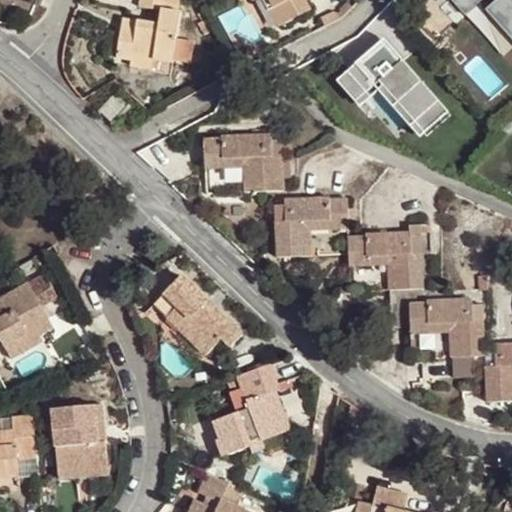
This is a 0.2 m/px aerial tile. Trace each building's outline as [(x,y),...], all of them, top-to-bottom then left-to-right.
[(180,11),(176,10),(177,0),(140,0),(139,6),(161,10),(158,24),(137,20),(135,31),(120,28),(116,57),(130,59),(151,63),(171,66),(180,11)] [(255,0),(256,0),(264,0),(269,10),(279,27),(310,11),(305,1),(306,0),(255,0)] [(269,10),(264,0),(256,0),(263,13),(269,10)] [(455,0),(467,15),(486,0),(455,0)] [(511,37),(511,0),(493,0),(486,7),(511,37)] [(349,3),(339,13),(342,18),(352,8),(349,3)] [(325,26),(342,18),(339,13),(334,11),(321,18),(325,26)] [(122,17),(120,28),(135,31),(137,20),(122,17)] [(379,46),(340,80),(358,102),(381,82),(417,122),(429,112),(437,121),(449,110),(405,59),(397,66),(379,46)] [(150,73),(151,63),(130,59),(128,69),(150,73)] [(116,93),(98,112),(113,126),(131,106),(116,93)] [(203,138),(205,169),(223,169),(223,159),(242,159),(243,168),(244,191),(285,190),(283,155),(273,156),(272,140),(272,133),(222,135),(222,138),(203,138)] [(283,140),(272,140),(273,156),(283,155),(283,140)] [(223,159),(223,169),(243,168),(242,159),(223,159)] [(274,221),(276,257),(312,255),(311,230),(310,222),(331,221),(331,229),(349,228),(349,220),(348,209),(348,197),(285,200),(285,205),(286,221),(274,221)] [(273,206),(274,221),(286,221),(285,205),(273,206)] [(310,222),(311,230),(331,229),(331,221),(310,222)] [(347,236),(350,267),(368,265),(368,258),(386,256),(386,265),(388,290),(425,287),(421,226),(409,227),(409,230),(366,234),(366,235),(347,236)] [(368,258),(368,265),(386,265),(386,256),(368,258)] [(181,275),(153,305),(168,318),(174,311),(188,325),(182,331),(207,355),(223,338),(228,343),(241,330),(181,275)] [(41,277),(0,299),(0,339),(6,350),(39,331),(41,334),(54,326),(42,305),(53,298),(41,277)] [(409,304),(410,334),(429,333),(428,325),(451,324),(451,332),(452,356),(474,355),(485,355),(485,348),(484,317),(473,317),(473,305),(472,299),(428,301),(428,303),(409,304)] [(483,304),(473,305),(473,317),(484,317),(483,304)] [(174,311),(168,318),(182,331),(188,325),(174,311)] [(428,325),(429,333),(451,332),(451,324),(428,325)] [(39,331),(6,350),(11,359),(44,340),(41,334),(39,331)] [(494,348),(495,366),(486,367),(487,402),(511,400),(511,343),(494,344),(494,348)] [(495,366),(494,348),(485,348),(485,355),(486,367),(495,366)] [(475,377),(474,355),(452,356),(454,377),(475,377)] [(263,440),(288,430),(273,390),(277,389),(268,364),(237,375),(249,408),(217,420),(222,432),(214,435),(222,457),(252,445),(255,444),(254,440),(262,437),(263,440)] [(90,428),(96,427),(103,427),(101,405),(51,409),(53,431),(63,430),(64,445),(54,446),(58,479),(76,477),(76,468),(106,465),(104,442),(98,442),(92,443),(90,428)] [(11,416),(13,430),(0,431),(0,474),(19,472),(15,442),(35,439),(32,414),(11,416)] [(214,435),(222,432),(217,420),(209,423),(214,435)] [(255,444),(252,445),(255,453),(266,448),(263,440),(262,437),(254,440),(255,444)] [(38,474),(35,439),(15,442),(19,472),(19,476),(38,474)] [(107,474),(106,465),(76,468),(76,477),(107,474)] [(247,511),(237,507),(245,489),(208,472),(191,510),(189,511),(247,511)] [(405,511),(404,511),(408,495),(377,487),(373,504),(361,501),(358,511),(405,511)]
